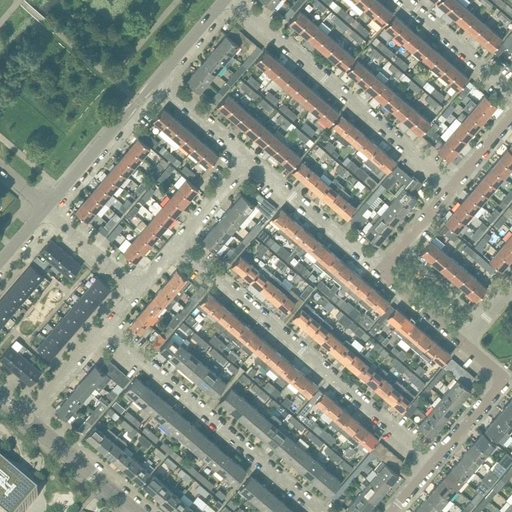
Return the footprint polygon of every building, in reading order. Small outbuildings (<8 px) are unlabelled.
[(278,0),(262,0),(272,8),(278,0)] [(299,0),(297,0),(290,8),(295,11),(302,2),(299,0)] [(364,9),(371,0),(355,0),(355,2),(364,9)] [(371,0),(364,9),(373,17),(383,5),(377,0),(371,0)] [(439,0),(437,3),(446,11),(455,0),(439,0)] [(455,19),(466,7),(457,0),(455,0),(446,11),(455,19)] [(489,9),(493,4),(487,0),(484,4),(489,9)] [(503,1),(499,5),(508,13),(511,9),(503,1)] [(327,8),(322,3),(318,8),(323,12),(327,8)] [(382,25),(393,13),(383,5),(373,17),(382,25)] [(455,19),(464,27),(475,15),(466,7),(455,19)] [(290,8),(283,17),(287,20),(295,11),(290,8)] [(337,12),(342,16),(346,12),(341,8),(337,12)] [(289,22),(298,30),(309,18),(300,10),(289,22)] [(497,16),(502,20),(506,15),(501,11),(497,16)] [(351,16),(346,12),(342,16),(347,21),(351,16)] [(331,19),(336,23),(340,19),(335,14),(331,19)] [(385,27),(394,35),(404,23),(395,15),(385,27)] [(473,35),(484,23),(475,15),(464,27),(473,35)] [(507,24),(511,20),(506,15),(502,20),(507,24)] [(308,38),(318,26),(309,18),(298,30),(308,38)] [(345,23),(340,19),(336,23),(341,28),(345,23)] [(318,26),(308,38),(317,46),(327,34),(331,29),(322,21),(318,26)] [(355,28),(360,32),(364,28),(359,23),(355,28)] [(403,43),(413,31),(404,23),(394,35),(403,43)] [(473,35),(482,43),(493,30),(484,23),(473,35)] [(239,30),(234,26),(227,35),(231,39),(239,30)] [(369,32),(364,28),(360,32),(365,37),(369,32)] [(243,34),(239,30),(231,39),(236,43),(243,34)] [(349,35),(354,39),(358,34),(353,30),(349,35)] [(502,38),(493,30),(482,43),(492,51),(502,38)] [(403,43),(412,51),(423,39),(413,31),(403,43)] [(240,46),(236,43),(231,39),(227,35),(226,34),(218,44),(232,55),(239,46),(240,46)] [(240,46),(239,46),(240,47),(248,38),(243,34),(236,43),(240,46)] [(336,42),(327,34),(317,46),(326,54),(336,42)] [(363,39),(358,34),(354,39),(359,43),(363,39)] [(506,47),(511,40),(511,36),(510,34),(502,43),(506,47)] [(252,42),(248,38),(240,47),(245,51),(252,42)] [(372,42),(381,50),(385,46),(376,38),(372,42)] [(423,39),(412,51),(421,59),(432,46),(423,39)] [(249,55),(257,46),(252,42),(245,51),(249,55)] [(345,49),(336,42),(326,54),(335,62),(345,49)] [(498,56),(506,47),(502,43),(494,52),(498,56)] [(218,44),(210,53),(224,64),(227,68),(235,59),(232,55),(218,44)] [(262,50),(257,46),(249,55),(250,55),(254,59),(262,50)] [(381,50),(386,55),(390,50),(385,46),(381,50)] [(421,59),(430,67),(441,54),(432,46),(421,59)] [(370,53),(375,57),(379,52),(374,48),(370,53)] [(355,57),(345,49),(335,62),(344,70),(355,57)] [(264,70),(275,58),(266,50),(255,62),(264,70)] [(384,57),(379,52),(375,57),(380,61),(384,57)] [(210,53),(203,62),(216,73),(224,64),(210,53)] [(441,54),(430,67),(439,74),(450,62),(441,54)] [(250,55),(242,64),(246,68),(254,59),(250,55)] [(398,57),(394,61),(399,66),(403,61),(398,57)] [(284,66),(275,58),(264,70),(274,78),(284,66)] [(346,72),(356,80),(366,67),(357,59),(346,72)] [(399,66),(405,70),(408,66),(403,61),(399,66)] [(203,62),(195,71),(208,83),(216,73),(203,62)] [(439,74),(448,82),(459,70),(450,62),(439,74)] [(242,64),(234,73),(238,77),(246,68),(242,64)] [(388,68),(393,73),(397,68),(392,64),(388,68)] [(293,73),(284,66),(274,78),(283,86),(293,73)] [(376,75),(366,67),(356,80),(365,87),(376,75)] [(397,68),(393,73),(399,77),(403,73),(397,68)] [(448,82),(458,90),(468,78),(459,70),(448,82)] [(208,83),(195,71),(186,81),(200,92),(208,83)] [(234,73),(226,82),(230,86),(238,77),(234,73)] [(302,81),(293,73),(283,86),(292,93),(302,81)] [(418,81),(421,77),(416,73),(413,77),(418,81)] [(365,87),(374,95),(385,83),(376,75),(365,87)] [(247,81),(252,85),(256,80),(250,76),(247,81)] [(418,81),(423,86),(427,81),(421,77),(418,81)] [(407,84),(412,88),(416,84),(411,79),(407,84)] [(261,85),(256,80),(252,85),(257,89),(261,85)] [(292,93),(301,101),(311,89),(302,81),(292,93)] [(226,82),(218,92),(223,95),(230,86),(226,82)] [(241,87),(246,92),(250,87),(245,83),(241,87)] [(394,91),(385,83),(374,95),(383,103),(394,91)] [(416,84),(412,88),(417,93),(421,88),(416,84)] [(461,91),(466,95),(470,90),(466,86),(461,91)] [(255,92),(250,87),(246,92),(251,96),(255,92)] [(436,97),(440,92),(435,88),(431,93),(436,97)] [(320,97),(311,89),(301,101),(310,109),(320,97)] [(383,103),(392,111),(403,99),(394,91),(383,103)] [(462,100),(466,95),(461,91),(457,96),(462,100)] [(211,101),(215,104),(223,95),(218,92),(211,101)] [(265,96),(270,101),(274,96),(269,92),(265,96)] [(436,97),(441,102),(445,97),(440,92),(436,97)] [(217,106),(226,114),(237,102),(228,94),(217,106)] [(425,100),(430,104),(434,99),(429,95),(425,100)] [(489,115),(497,105),(485,95),(477,104),(489,115)] [(274,96),(270,101),(279,108),(283,104),(274,96)] [(330,105),(320,97),(310,109),(319,117),(330,105)] [(259,103),(264,107),(268,103),(263,98),(259,103)] [(412,106),(403,99),(392,111),(401,119),(412,106)] [(439,104),(434,99),(430,104),(435,109),(439,104)] [(471,99),(463,108),(469,113),(481,124),(489,115),(477,104),(471,99)] [(246,110),(237,102),(226,114),(235,122),(246,110)] [(273,107),(268,103),(264,107),(269,112),(273,107)] [(288,116),(292,112),(283,104),(279,108),(288,116)] [(450,104),(446,109),(450,113),(455,108),(450,104)] [(339,113),(330,105),(319,117),(328,125),(339,113)] [(401,119),(411,127),(421,114),(412,106),(401,119)] [(173,116),(164,108),(153,120),(162,128),(173,116)] [(446,109),(441,114),(446,118),(450,113),(446,109)] [(235,122),(245,130),(255,118),(246,110),(235,122)] [(297,116),(292,112),(288,116),(293,121),(297,116)] [(461,122),(473,133),(481,124),(469,113),(461,122)] [(277,119),(282,123),(286,118),(281,114),(277,119)] [(430,122),(421,114),(411,127),(420,135),(430,122)] [(332,135),(337,139),(351,123),(341,115),(332,125),(338,129),(332,135)] [(182,124),(173,116),(162,128),(171,136),(182,124)] [(264,126),(255,118),(245,130),(254,138),(264,126)] [(291,123),(286,118),(282,123),(287,127),(291,123)] [(456,118),(448,127),(453,131),(466,142),(473,133),(461,122),(456,118)] [(435,122),(430,127),(435,131),(439,126),(435,122)] [(301,127),(306,132),(310,127),(305,123),(301,127)] [(346,146),(351,141),(360,130),(351,123),(337,139),(346,146)] [(171,136),(181,144),(191,132),(182,124),(171,136)] [(254,138),(263,146),(273,133),(264,126),(254,138)] [(315,132),(310,127),(306,132),(311,136),(315,132)] [(430,127),(426,132),(430,136),(435,131),(430,127)] [(448,127),(440,136),(446,140),(458,151),(466,142),(453,131),(448,127)] [(295,134),(300,139),(304,134),(299,130),(295,134)] [(351,141),(360,148),(369,138),(360,130),(351,141)] [(153,139),(144,131),(140,135),(150,143),(153,139)] [(181,144),(190,152),(200,139),(191,132),(181,144)] [(282,141),(273,133),(263,146),(272,154),(282,141)] [(310,138),(304,134),(300,139),(306,143),(310,138)] [(130,147),(142,158),(151,148),(138,138),(130,147)] [(369,138),(360,148),(369,156),(378,146),(369,138)] [(159,143),(153,139),(150,143),(155,148),(159,143)] [(200,139),(190,152),(199,160),(209,147),(200,139)] [(446,140),(438,150),(450,160),(458,151),(446,140)] [(272,154),(281,161),(291,149),(282,141),(272,154)] [(324,147),(327,150),(332,144),(329,141),(324,147)] [(335,147),(332,144),(327,150),(336,157),(339,154),(333,149),(335,147)] [(364,162),(373,170),(387,154),(378,146),(369,156),(364,162)] [(135,167),(142,158),(130,147),(122,156),(135,167)] [(209,147),(199,160),(208,168),(219,155),(209,147)] [(314,153),(320,158),(325,152),(319,147),(314,153)] [(511,152),(508,148),(500,158),(511,168),(511,152)] [(301,157),(291,149),(281,161),(290,169),(301,157)] [(163,155),(168,159),(172,154),(166,150),(163,155)] [(329,155),(325,152),(320,158),(324,161),(329,155)] [(172,154),(168,159),(173,163),(177,159),(172,154)] [(382,167),(387,172),(396,162),(387,154),(373,170),(377,173),(382,167)] [(135,167),(122,156),(115,165),(127,176),(135,167)] [(342,162),(345,165),(350,160),(347,157),(342,162)] [(492,167),(504,177),(511,168),(500,158),(492,167)] [(345,165),(354,173),(359,167),(350,160),(345,165)] [(293,171),(302,179),(311,169),(301,161),(293,171)] [(155,168),(159,172),(164,167),(159,163),(155,168)] [(127,176),(115,165),(107,174),(119,185),(127,176)] [(343,168),(340,165),(335,170),(339,173),(343,168)] [(397,165),(391,172),(397,177),(405,184),(411,177),(397,165)] [(181,170),(186,175),(190,170),(185,166),(181,170)] [(359,167),(354,173),(364,181),(368,175),(359,167)] [(496,187),(504,177),(492,167),(484,176),(496,187)] [(155,177),(159,172),(155,168),(150,173),(155,177)] [(347,170),(343,168),(339,173),(342,176),(347,170)] [(166,169),(161,174),(166,178),(170,173),(166,169)] [(320,177),(311,169),(302,179),(311,187),(320,177)] [(190,170),(186,175),(191,179),(195,175),(190,170)] [(391,172),(381,184),(385,187),(389,190),(395,183),(393,182),(397,177),(391,172)] [(119,185),(107,174),(99,183),(111,194),(119,185)] [(162,183),(166,178),(161,174),(157,179),(162,183)] [(378,183),(368,175),(364,181),(373,189),(378,183)] [(413,175),(411,177),(405,184),(410,188),(418,179),(413,175)] [(476,185),(488,196),(496,187),(484,176),(476,185)] [(329,185),(320,177),(311,187),(320,195),(329,185)] [(329,185),(320,195),(329,203),(338,192),(342,188),(343,186),(338,182),(334,178),(332,181),(329,185)] [(178,188),(190,199),(198,189),(186,179),(178,188)] [(410,188),(415,192),(422,183),(418,179),(410,188)] [(361,183),(358,180),(353,186),(357,189),(361,183)] [(143,181),(139,186),(143,190),(148,185),(143,181)] [(111,194),(99,183),(91,193),(103,203),(111,194)] [(361,183),(357,189),(360,192),(365,186),(361,183)] [(381,184),(373,193),(378,196),(385,187),(381,184)] [(404,187),(396,197),(410,208),(413,204),(418,198),(413,194),(415,192),(410,188),(405,184),(404,187)] [(476,185),(468,194),(481,205),(488,196),(476,185)] [(143,190),(139,186),(135,191),(139,195),(143,190)] [(254,190),(249,186),(242,194),(246,198),(254,190)] [(150,187),(146,192),(150,196),(155,191),(150,187)] [(183,208),(190,199),(178,188),(170,197),(183,208)] [(251,202),(258,193),(254,190),(246,198),(251,202)] [(146,201),(150,196),(146,192),(141,197),(146,201)] [(329,203),(338,210),(347,200),(338,192),(329,203)] [(91,193),(83,202),(96,212),(101,217),(109,208),(103,203),(91,193)] [(247,215),(255,206),(251,202),(246,198),(242,194),(241,194),(240,193),(235,198),(237,200),(233,203),(247,215)] [(255,206),(263,197),(258,193),(251,202),(255,206)] [(370,205),(378,196),(373,193),(366,202),(370,205)] [(460,203),(473,214),(481,205),(468,194),(460,203)] [(507,205),(511,199),(507,195),(502,201),(507,205)] [(162,206),(175,217),(183,208),(170,197),(162,206)] [(267,201),(263,197),(255,206),(260,210),(267,201)] [(402,217),(410,208),(396,197),(388,206),(402,217)] [(128,199),(123,204),(128,208),(132,203),(128,199)] [(356,208),(347,200),(338,210),(347,218),(356,208)] [(272,205),(267,201),(260,210),(264,214),(272,205)] [(96,212),(83,202),(75,211),(88,222),(96,212)] [(366,202),(358,211),(362,215),(370,205),(366,202)] [(247,215),(233,203),(226,212),(239,224),(247,215)] [(460,203),(453,212),(465,223),(473,214),(460,203)] [(128,208),(123,204),(119,209),(124,213),(128,208)] [(135,205),(130,210),(135,214),(139,209),(135,205)] [(264,214),(265,214),(269,218),(276,209),(272,205),(264,214)] [(167,226),(175,217),(162,206),(155,215),(167,226)] [(402,217),(388,206),(381,215),(394,226),(402,217)] [(272,219),(281,227),(290,217),(281,209),(272,219)] [(495,209),(491,214),(496,218),(500,212),(495,209)] [(130,219),(135,214),(130,210),(126,215),(130,219)] [(354,224),(362,215),(358,211),(350,220),(354,224)] [(231,233),(239,224),(226,212),(218,222),(231,233)] [(453,212),(445,222),(457,232),(465,223),(453,212)] [(371,222),(373,224),(386,235),(394,226),(381,215),(378,213),(371,222)] [(257,223),(261,227),(269,218),(265,214),(257,223)] [(491,223),(496,218),(491,214),(487,219),(491,223)] [(502,214),(498,220),(502,223),(507,218),(502,214)] [(147,225),(159,235),(167,226),(155,215),(147,225)] [(112,217),(108,223),(112,227),(117,221),(112,217)] [(290,217),(281,227),(278,231),(287,239),(287,238),(299,224),(290,217)] [(498,229),(502,223),(498,220),(493,225),(498,229)] [(223,242),(231,233),(218,222),(210,231),(223,242)] [(103,228),(108,232),(112,227),(108,223),(103,228)] [(119,223),(115,229),(119,233),(124,227),(119,223)] [(253,236),(261,227),(257,223),(249,233),(253,236)] [(287,238),(296,246),(308,232),(299,224),(287,238)] [(386,235),(373,224),(365,233),(378,245),(386,235)] [(151,244),(159,235),(147,225),(139,234),(151,244)] [(101,226),(97,230),(104,236),(108,232),(103,228),(101,226)] [(444,226),(441,229),(445,233),(445,234),(450,238),(454,234),(444,226)] [(480,227),(475,232),(480,236),(484,231),(480,227)] [(111,242),(119,233),(115,229),(107,238),(111,242)] [(215,251),(223,242),(210,231),(202,240),(215,251)] [(308,232),(296,246),(289,254),(293,257),(298,251),(299,252),(304,246),(308,250),(317,240),(308,232)] [(476,241),(480,236),(475,232),(471,237),(476,241)] [(253,236),(249,233),(241,242),(245,245),(253,236)] [(487,233),(482,238),(487,242),(491,237),(487,233)] [(131,243),(144,253),(151,244),(139,234),(131,243)] [(459,238),(454,234),(450,238),(455,242),(459,238)] [(268,235),(263,241),(267,244),(271,238),(268,235)] [(275,241),(271,238),(267,244),(270,247),(275,241)] [(482,247),(487,242),(482,238),(478,243),(482,247)] [(50,240),(40,253),(50,261),(54,256),(61,249),(50,240)] [(326,248),(317,240),(308,250),(317,258),(326,248)] [(441,249),(432,241),(421,253),(430,261),(441,249)] [(237,255),(245,245),(241,242),(233,251),(237,255)] [(504,256),(509,261),(511,258),(511,247),(505,242),(497,251),(504,256)] [(136,263),(144,253),(131,243),(123,252),(136,263)] [(260,252),(265,246),(261,243),(256,249),(260,252)] [(463,249),(468,254),(472,249),(467,245),(463,249)] [(265,246),(260,252),(257,255),(260,258),(268,249),(265,246)] [(314,262),(323,270),(335,255),(326,248),(317,258),(314,262)] [(54,256),(50,261),(60,270),(71,257),(61,249),(54,256)] [(230,249),(223,258),(230,264),(237,255),(233,251),(230,249)] [(439,269),(450,256),(441,249),(430,261),(439,269)] [(473,258),(477,254),(472,249),(468,254),(473,258)] [(281,257),(285,259),(289,254),(286,251),(281,257)] [(489,260),(502,270),(509,261),(504,256),(497,251),(489,260)] [(285,259),(288,262),(293,257),(289,254),(285,259)] [(250,263),(241,255),(232,265),(241,273),(250,263)] [(344,263),(335,255),(323,270),(332,278),(344,263)] [(459,264),(450,256),(439,269),(449,276),(459,264)] [(70,279),(81,266),(71,257),(60,270),(70,279)] [(275,264),(278,267),(283,262),(279,259),(275,264)] [(481,265),(486,269),(490,265),(485,260),(481,265)] [(286,264),(283,262),(278,267),(281,270),(286,264)] [(294,267),(303,275),(308,269),(298,262),(294,267)] [(259,271),(250,263),(241,273),(250,281),(259,271)] [(341,286),(345,281),(353,271),(344,263),(332,278),(341,286)] [(459,264),(449,276),(458,284),(468,272),(459,264)] [(490,265),(486,269),(491,274),(495,269),(490,265)] [(22,276),(35,287),(44,277),(31,266),(22,276)] [(250,281),(259,289),(272,274),(263,266),(259,271),(250,281)] [(311,272),(308,269),(303,275),(306,278),(311,272)] [(177,270),(169,279),(184,292),(192,282),(177,270)] [(362,279),(353,271),(345,281),(341,286),(340,287),(349,294),(362,279)] [(477,280),(468,272),(458,284),(467,292),(477,280)] [(281,282),(272,274),(259,289),(268,297),(281,282)] [(293,280),(296,283),(301,277),(297,274),(293,280)] [(13,286),(26,297),(35,287),(22,276),(13,286)] [(98,278),(89,288),(102,299),(111,289),(98,278)] [(176,301),(184,292),(169,279),(161,288),(176,301)] [(358,302),(363,297),(371,286),(362,279),(349,294),(358,302)] [(476,300),(487,288),(477,280),(467,292),(476,300)] [(321,290),(325,285),(326,285),(321,281),(316,286),(321,290)] [(290,289),(281,282),(268,297),(277,304),(290,289)] [(314,288),(309,284),(300,295),(305,299),(314,288)] [(325,285),(321,290),(330,298),(338,289),(334,285),(330,289),(328,288),(329,288),(325,285)] [(5,296),(18,307),(26,297),(13,286),(5,296)] [(201,286),(191,298),(196,302),(206,291),(201,286)] [(367,310),(372,304),(380,294),(371,286),(363,297),(358,302),(367,310)] [(89,288),(80,298),(93,309),(102,299),(89,288)] [(161,288),(153,297),(164,306),(169,310),(173,305),(177,301),(176,301),(161,288)] [(286,312),(299,297),(290,289),(277,304),(286,312)] [(218,301),(208,293),(200,303),(209,311),(218,301)] [(390,302),(380,294),(372,304),(381,312),(390,302)] [(0,301),(0,309),(9,317),(18,307),(5,296),(0,301)] [(317,301),(321,304),(325,298),(322,296),(317,301)] [(153,297),(146,306),(156,315),(164,306),(153,297)] [(304,301),(299,297),(286,312),(287,312),(288,311),(292,314),(304,301)] [(80,298),(72,308),(85,319),(93,309),(80,298)] [(191,298),(188,301),(189,302),(193,306),(196,302),(191,298)] [(336,303),(339,306),(344,300),(341,298),(336,303)] [(353,308),(344,300),(339,306),(348,314),(353,308)] [(227,308),(218,301),(209,311),(218,319),(227,308)] [(315,311),(306,303),(293,318),(302,326),(313,313),(315,311)] [(369,331),(373,335),(388,318),(397,326),(405,315),(396,307),(395,309),(391,305),(378,321),(369,331)] [(148,324),(156,315),(146,306),(138,315),(148,324)] [(72,308),(63,318),(76,329),(85,319),(72,308)] [(214,324),(223,331),(236,316),(227,308),(218,319),(214,324)] [(348,314),(357,321),(362,316),(353,308),(348,314)] [(0,326),(0,327),(9,317),(0,309),(0,326)] [(313,313),(302,326),(311,333),(320,323),(322,321),(324,319),(315,311),(313,313)] [(335,317),(339,320),(344,314),(340,311),(335,317)] [(175,316),(181,320),(184,317),(178,312),(175,316)] [(364,313),(362,316),(357,321),(366,329),(373,321),(364,313)] [(191,325),(194,328),(199,322),(190,314),(185,320),(191,325)] [(348,327),(353,322),(344,314),(339,320),(348,327)] [(153,328),(148,324),(138,315),(130,324),(145,337),(153,328)] [(405,315),(397,326),(393,330),(402,338),(414,323),(405,315)] [(175,316),(167,325),(173,329),(181,320),(175,316)] [(245,324),(236,316),(223,331),(232,339),(245,324)] [(76,329),(63,318),(55,328),(67,339),(76,329)] [(320,323),(311,333),(320,341),(329,331),(333,327),(329,324),(324,319),(322,321),(320,323)] [(186,333),(190,329),(183,322),(179,327),(186,333)] [(202,325),(199,322),(194,328),(198,331),(202,325)] [(51,331),(53,327),(48,323),(45,326),(51,331)] [(411,346),(423,331),(414,323),(402,338),(411,346)] [(240,347),(245,342),(254,332),(245,324),(232,339),(240,347)] [(159,334),(165,339),(173,329),(170,327),(165,332),(162,330),(159,334)] [(353,332),(357,335),(362,329),(358,327),(353,332)] [(55,328),(46,338),(59,349),(67,339),(55,328)] [(338,339),(329,331),(320,341),(324,344),(323,347),(327,350),(329,349),(338,339)] [(420,353),(432,339),(423,331),(411,346),(420,353)] [(198,342),(201,338),(195,332),(191,337),(198,342)] [(254,332),(245,342),(240,347),(249,355),(254,350),(263,339),(254,332)] [(159,334),(152,343),(157,348),(165,339),(159,334)] [(160,350),(169,358),(180,344),(171,336),(160,350)] [(386,337),(382,343),(385,345),(390,340),(386,337)] [(59,349),(46,338),(37,349),(50,360),(59,349)] [(186,338),(180,344),(169,358),(178,365),(189,352),(184,347),(190,341),(186,338)] [(209,344),(201,338),(198,342),(205,349),(209,344)] [(221,341),(217,338),(212,343),(222,351),(226,346),(221,341)] [(260,362),(272,347),(263,339),(254,350),(259,354),(254,359),(258,363),(260,362)] [(343,343),(338,339),(329,349),(338,357),(350,343),(346,339),(343,343)] [(429,361),(441,346),(432,339),(420,353),(429,361)] [(372,348),(375,351),(380,345),(376,342),(372,348)] [(350,343),(338,357),(347,365),(359,350),(350,343)] [(383,348),(380,345),(375,351),(378,353),(383,348)] [(0,359),(10,368),(21,355),(10,346),(0,358),(0,359)] [(441,346),(429,361),(434,366),(438,361),(442,365),(451,354),(441,346)] [(269,369),(281,355),(272,347),(260,362),(258,363),(267,371),(269,369)] [(216,358),(220,354),(213,348),(209,352),(216,358)] [(368,358),(359,350),(347,365),(356,372),(368,358)] [(397,355),(400,358),(405,353),(401,350),(397,355)] [(232,351),(227,356),(230,359),(235,353),(232,351)] [(178,365),(187,373),(199,360),(189,352),(178,365)] [(235,353),(230,359),(234,362),(239,356),(235,353)] [(227,360),(220,354),(216,358),(223,364),(227,360)] [(20,377),(31,364),(21,355),(10,368),(20,377)] [(290,363),(281,355),(269,369),(278,377),(290,363)] [(373,362),(368,358),(356,372),(365,380),(374,370),(370,366),(373,362)] [(390,363),(393,366),(398,360),(395,358),(390,363)] [(447,371),(448,372),(456,362),(452,358),(443,368),(447,371)] [(100,369),(104,373),(112,363),(108,360),(100,369)] [(208,368),(199,360),(187,373),(196,381),(208,368)] [(453,376),(461,366),(456,362),(448,372),(453,376)] [(104,373),(109,376),(117,367),(112,363),(104,373)] [(287,385),(299,370),(290,363),(278,377),(287,385)] [(30,385),(41,373),(31,364),(20,377),(30,385)] [(228,368),(235,374),(238,370),(231,364),(228,368)] [(100,369),(95,365),(87,374),(101,386),(103,388),(111,378),(109,377),(109,376),(104,373),(100,369)] [(419,365),(415,371),(418,374),(423,368),(419,365)] [(245,372),(249,375),(253,369),(250,366),(245,372)] [(453,376),(457,379),(458,379),(465,370),(461,366),(453,376)] [(109,376),(109,377),(113,380),(121,371),(117,367),(109,376)] [(217,376),(208,368),(196,381),(205,389),(217,376)] [(443,368),(436,377),(439,380),(447,371),(443,368)] [(257,372),(253,369),(249,375),(252,377),(257,372)] [(379,374),(374,370),(365,380),(374,388),(383,378),(388,373),(383,369),(379,374)] [(287,385),(286,386),(295,393),(308,378),(299,370),(287,385)] [(465,370),(458,379),(462,383),(470,374),(465,370)] [(113,380),(118,384),(126,375),(121,371),(113,380)] [(411,382),(416,376),(413,373),(408,379),(411,382)] [(101,386),(87,374),(79,383),(90,392),(94,387),(99,392),(100,391),(103,388),(101,386)] [(250,380),(243,374),(239,378),(246,384),(250,380)] [(470,374),(462,383),(467,387),(475,378),(470,374)] [(118,384),(123,388),(130,379),(126,375),(118,384)] [(217,376),(205,389),(215,397),(226,384),(217,376)] [(419,379),(416,376),(411,382),(414,384),(419,379)] [(146,385),(136,377),(125,391),(134,399),(146,385)] [(439,380),(436,377),(428,386),(431,389),(439,380)] [(317,386),(308,378),(295,393),(304,401),(317,386)] [(392,385),(383,378),(374,388),(383,396),(392,385)] [(458,379),(457,379),(449,388),(463,400),(471,391),(467,387),(462,383),(458,379)] [(383,396),(392,403),(406,388),(397,380),(392,385),(383,396)] [(267,390),(272,384),(268,382),(263,387),(267,390)] [(79,383),(72,392),(82,401),(85,403),(88,400),(85,397),(90,392),(79,383)] [(251,388),(258,394),(261,390),(255,384),(251,388)] [(267,390),(270,393),(275,387),(272,384),(267,390)] [(143,406),(155,393),(146,385),(134,399),(143,406)] [(431,389),(428,386),(420,395),(423,398),(431,389)] [(231,388),(219,401),(228,408),(240,395),(231,388)] [(406,388),(392,403),(402,411),(415,396),(406,388)] [(463,400),(449,388),(442,398),(455,409),(463,400)] [(109,393),(115,398),(118,394),(112,389),(109,393)] [(269,396),(261,390),(258,394),(265,400),(269,396)] [(296,415),(309,427),(314,421),(310,418),(309,419),(304,415),(310,409),(310,408),(315,402),(322,393),(318,390),(296,415)] [(62,400),(64,401),(74,410),(82,401),(72,392),(68,396),(66,394),(62,400)] [(320,415),(333,399),(324,392),(322,393),(315,402),(320,406),(315,411),(320,415)] [(143,406),(152,414),(164,401),(155,393),(143,406)] [(250,404),(240,395),(228,408),(238,417),(250,404)] [(423,398),(420,395),(412,404),(416,407),(423,398)] [(110,403),(101,396),(98,400),(107,407),(110,403)] [(455,409),(442,398),(434,407),(447,418),(455,409)] [(329,423),(342,407),(333,399),(320,415),(329,423)] [(273,400),(269,404),(276,410),(280,406),(280,405),(273,400)] [(285,405),(288,408),(292,404),(293,403),(290,400),(285,405)] [(74,410),(64,401),(56,411),(66,419),(71,414),(76,418),(79,414),(74,410)] [(161,422),(173,409),(164,401),(152,414),(161,422)] [(511,421),(511,405),(508,402),(501,412),(511,421)] [(259,411),(250,404),(238,417),(247,425),(259,411)] [(417,408),(416,407),(412,404),(404,413),(409,417),(417,408)] [(94,411),(99,416),(102,412),(96,407),(94,411)] [(338,430),(351,415),(342,407),(329,423),(338,430)] [(447,418),(434,407),(426,416),(440,427),(447,418)] [(111,416),(115,412),(110,408),(106,412),(111,416)] [(170,430),(182,416),(173,409),(161,422),(170,430)] [(92,425),(99,416),(94,411),(86,420),(92,425)] [(124,415),(130,421),(134,417),(127,411),(124,415)] [(268,419),(259,411),(247,425),(256,433),(268,419)] [(493,421),(505,431),(509,435),(511,431),(511,421),(501,412),(493,421)] [(272,414),(268,419),(256,433),(265,440),(277,427),(281,422),(272,414)] [(298,421),(291,415),(287,420),(294,425),(298,421)] [(347,438),(360,423),(351,415),(338,430),(347,438)] [(180,438),(191,424),(182,416),(170,430),(180,438)] [(418,425),(431,437),(440,427),(426,416),(418,425)] [(141,423),(134,417),(130,421),(137,427),(141,423)] [(125,428),(129,423),(124,419),(120,424),(125,428)] [(83,434),(92,425),(86,420),(78,429),(83,434)] [(109,428),(99,420),(86,436),(95,444),(109,428)] [(305,427),(298,421),(294,425),(301,431),(305,427)] [(314,421),(309,427),(313,430),(318,424),(314,421)] [(497,441),(505,431),(493,421),(485,430),(497,441)] [(129,432),(133,428),(129,423),(125,428),(129,432)] [(356,446),(369,431),(360,423),(347,438),(356,446)] [(189,445),(200,432),(191,424),(180,438),(189,445)] [(142,431),(149,437),(152,432),(145,427),(142,431)] [(286,435),(277,427),(265,440),(275,448),(286,435)] [(118,436),(109,428),(95,444),(104,452),(118,436)] [(306,435),(312,441),(316,437),(309,431),(306,435)] [(373,434),(369,431),(356,446),(360,449),(365,444),(370,449),(378,439),(378,438),(380,436),(375,432),(373,434)] [(152,432),(149,437),(156,443),(159,438),(152,432)] [(198,453),(209,440),(200,432),(189,445),(198,453)] [(483,432),(475,442),(488,453),(496,443),(483,432)] [(324,440),(328,442),(332,437),(329,434),(324,440)] [(143,444),(147,439),(142,435),(138,440),(143,444)] [(286,435),(275,448),(284,456),(295,443),(286,435)] [(127,444),(118,436),(104,452),(113,460),(122,449),(127,444)] [(323,443),(316,437),(312,441),(320,447),(323,443)] [(328,442),(331,445),(336,439),(332,437),(328,442)] [(152,443),(147,439),(143,444),(148,448),(152,443)] [(207,461),(219,448),(209,440),(198,453),(207,461)] [(160,447),(167,452),(171,448),(164,442),(160,447)] [(363,461),(366,463),(374,454),(376,456),(384,446),(379,442),(363,461)] [(480,462),(488,453),(475,442),(467,451),(480,462)] [(304,451),(295,443),(284,456),(293,464),(304,451)] [(324,451),(331,457),(334,452),(328,446),(324,451)] [(350,446),(343,455),(346,458),(351,452),(353,449),(350,446)] [(389,450),(384,446),(376,456),(380,460),(389,450)] [(171,448),(167,452),(174,458),(178,454),(171,448)] [(216,469),(228,456),(219,448),(207,461),(216,469)] [(122,467),(132,457),(122,449),(113,460),(122,467)] [(351,452),(346,458),(349,461),(356,452),(353,449),(351,452)] [(389,450),(380,460),(381,461),(385,464),(385,463),(393,454),(389,450)] [(156,455),(161,459),(165,455),(160,451),(156,455)] [(313,458),(304,451),(293,464),(302,472),(313,458)] [(467,451),(459,460),(472,471),(480,462),(467,451)] [(341,458),(334,452),(331,457),(338,463),(341,458)] [(506,452),(498,462),(506,468),(511,461),(511,457),(510,455),(506,452)] [(398,458),(393,454),(385,463),(390,467),(398,458)] [(225,477),(237,463),(228,456),(216,469),(225,477)] [(141,465),(132,457),(122,467),(132,475),(141,465)] [(168,466),(172,461),(168,457),(164,461),(168,466)] [(178,462),(185,468),(189,464),(182,458),(178,462)] [(311,480),(323,466),(313,458),(302,472),(311,480)] [(390,467),(395,471),(403,462),(398,458),(390,467)] [(132,475),(141,483),(154,468),(145,460),(141,465),(132,475)] [(464,480),(472,471),(459,460),(451,469),(464,480)] [(363,461),(356,470),(359,473),(362,469),(366,472),(371,467),(366,463),(363,461)] [(390,467),(385,463),(385,464),(381,461),(374,470),(377,473),(391,484),(399,475),(395,471),(390,467)] [(353,468),(346,462),(343,467),(349,472),(353,468)] [(498,477),(506,468),(498,462),(490,471),(498,477)] [(235,485),(246,471),(237,463),(225,477),(235,485)] [(0,511),(24,511),(38,496),(0,464),(0,511)] [(189,464),(185,468),(192,474),(196,470),(189,464)] [(332,474),(323,466),(311,480),(320,487),(332,474)] [(182,477),(186,473),(181,469),(177,473),(182,477)] [(456,489),(464,480),(451,469),(443,478),(456,489)] [(348,479),(351,482),(359,473),(356,470),(348,479)] [(490,487),(498,477),(490,471),(490,470),(482,479),(483,480),(490,487)] [(505,483),(511,474),(511,473),(508,470),(501,479),(505,483)] [(191,477),(186,473),(182,477),(187,481),(191,477)] [(391,484),(377,473),(369,482),(383,493),(391,484)] [(197,478),(203,484),(207,479),(200,474),(197,478)] [(330,495),(341,482),(332,474),(320,487),(330,495)] [(162,482),(152,475),(143,485),(153,493),(162,482)] [(239,489),(249,497),(260,483),(251,475),(239,489)] [(456,489),(443,478),(435,487),(448,498),(456,489)] [(207,479),(203,484),(210,490),(214,485),(207,479)] [(343,491),(351,482),(348,479),(340,488),(343,491)] [(501,479),(493,489),(497,492),(505,483),(501,479)] [(482,496),(490,487),(483,480),(475,489),(478,492),(482,496)] [(171,490),(162,482),(153,493),(162,501),(171,490)] [(383,493),(369,482),(362,491),(375,502),(383,493)] [(258,505),(269,491),(260,483),(249,497),(245,501),(254,509),(258,505)] [(200,493),(204,488),(199,484),(196,489),(200,493)] [(171,490),(162,501),(171,509),(180,498),(184,493),(175,486),(171,490)] [(440,508),(448,498),(435,487),(427,497),(440,508)] [(209,492),(204,488),(200,493),(205,497),(209,492)] [(343,491),(340,488),(332,498),(335,500),(343,491)] [(215,494),(222,500),(226,495),(219,489),(215,494)] [(493,489),(485,498),(489,501),(497,492),(493,489)] [(258,505),(266,511),(267,511),(279,499),(269,491),(258,505)] [(375,502),(362,491),(354,500),(367,511),(375,502)] [(475,505),(482,496),(478,492),(470,501),(475,505)] [(436,511),(440,508),(427,497),(420,506),(426,511),(436,511)] [(171,509),(174,511),(183,511),(189,506),(180,498),(171,509)] [(485,498),(477,507),(481,510),(489,501),(485,498)] [(230,499),(227,504),(234,510),(237,505),(230,499)] [(283,511),(288,507),(279,499),(267,511),(283,511)] [(223,504),(220,502),(218,500),(214,505),(219,509),(223,504)] [(354,500),(346,509),(348,511),(366,511),(367,511),(354,500)] [(189,506),(183,511),(199,511),(202,509),(193,501),(189,506)] [(464,511),(468,511),(475,505),(470,501),(462,510),(464,511)]
